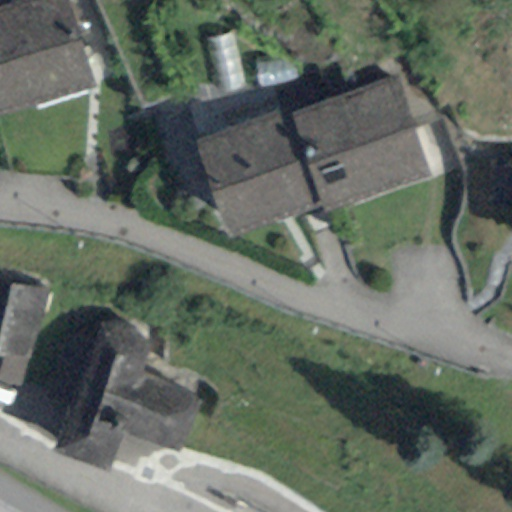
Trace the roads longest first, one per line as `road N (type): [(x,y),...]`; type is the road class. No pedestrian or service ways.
road 1 (residential): [(0,206),(141,232),(370,319),(511,358)]
road 2 (residential): [(149,508),(0,435)]
road 3 (residential): [(149,508),(209,477),(254,486),(299,511)]
